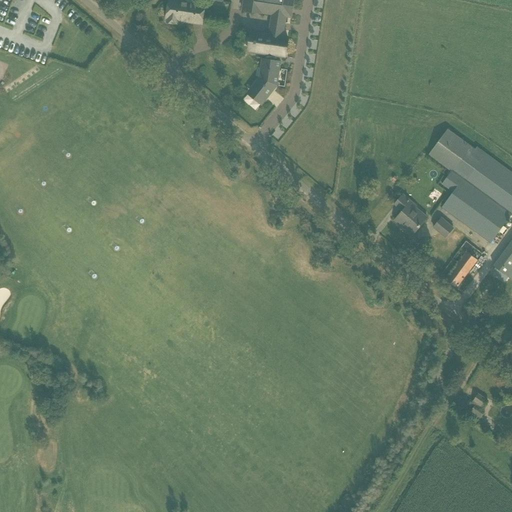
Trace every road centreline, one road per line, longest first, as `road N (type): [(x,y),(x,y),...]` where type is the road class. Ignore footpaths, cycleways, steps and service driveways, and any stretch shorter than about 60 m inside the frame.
road 1 (unclassified): [(511,366),(82,0)]
road 2 (track): [(484,343),(379,511)]
